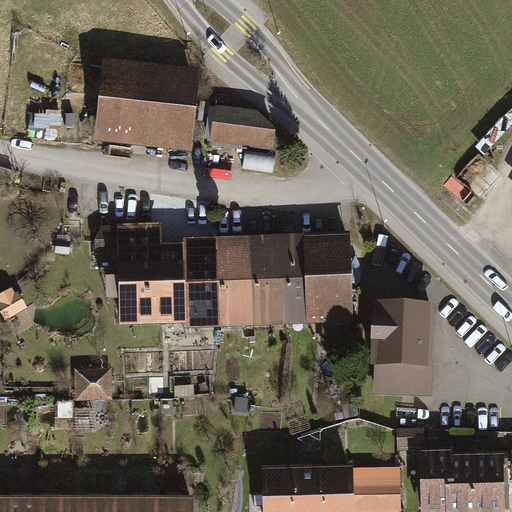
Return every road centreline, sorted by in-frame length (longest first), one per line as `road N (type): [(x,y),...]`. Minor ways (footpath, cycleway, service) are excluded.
road 1 (residential): [(355,154),(323,184),(279,196),(0,154)]
road 2 (primary): [(355,154),(191,0)]
road 3 (primary): [(511,309),(355,154)]
